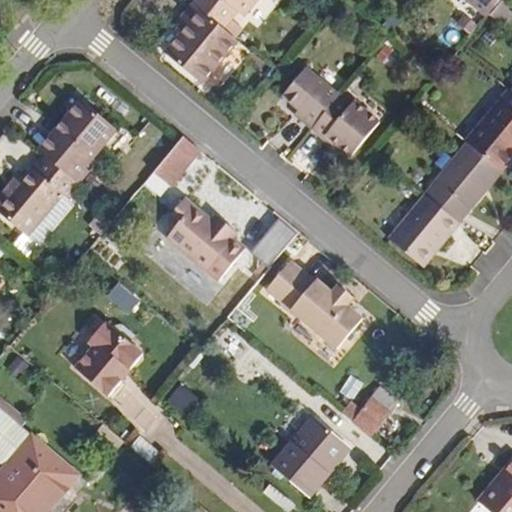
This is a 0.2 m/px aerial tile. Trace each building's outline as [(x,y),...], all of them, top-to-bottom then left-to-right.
[(241,16),(254,0),(196,0),(193,4),(222,29),(230,20),(236,12),(241,16)] [(466,0),(487,17),(500,0),(466,0)] [(511,5),(504,0),(502,0),(488,18),(496,24),(511,5)] [(236,40),(222,29),(193,4),(180,20),(187,27),(165,54),(202,85),(238,41),(236,40)] [(243,31),(230,20),(222,29),(236,40),(243,31)] [(340,96),(306,68),(282,97),(304,116),(301,120),(312,130),(340,96)] [(511,159),(511,93),(509,90),(466,142),(467,143),(502,172),(511,159)] [(343,93),(340,96),(312,130),(324,140),(327,136),(340,147),(341,148),(352,157),(379,124),(343,93)] [(65,131),(44,156),(79,185),(90,172),(85,168),(116,131),(80,102),(59,126),(65,131)] [(65,131),(59,126),(39,151),(44,156),(65,131)] [(164,200),(204,152),(185,136),(145,184),(164,200)] [(340,147),(327,136),(324,140),(337,150),(340,147)] [(288,154),(301,172),(319,158),(307,141),(288,154)] [(425,196),(455,220),(459,224),(502,172),(467,143),(424,195),(425,196)] [(79,185),(44,156),(33,169),(30,167),(19,181),(9,193),(6,190),(0,196),(0,214),(27,237),(62,195),(67,199),(79,185)] [(19,181),(15,178),(6,190),(9,193),(19,181)] [(445,232),(455,220),(425,196),(389,240),(419,264),(433,247),(437,250),(449,235),(445,232)] [(168,239),(208,272),(216,263),(228,272),(247,249),(234,239),(238,233),(225,222),(220,227),(213,222),(186,199),(170,218),(179,226),(168,239)] [(105,208),(90,226),(102,235),(117,218),(105,208)] [(225,222),(218,217),(213,222),(220,227),(225,222)] [(281,218),(254,250),(271,264),(298,232),(281,218)] [(459,224),(455,220),(445,232),(449,235),(459,224)] [(437,250),(433,247),(419,264),(422,267),(437,250)] [(316,283),(291,262),(267,291),(338,350),(364,319),(348,306),(351,303),(336,290),(333,294),(318,281),(316,283)] [(108,296),(129,315),(143,301),(122,282),(108,296)] [(354,299),(339,287),(336,290),(351,303),(354,299)] [(76,369),(109,397),(122,381),(117,378),(128,366),(134,365),(140,358),(139,352),(140,351),(106,323),(89,343),(94,347),(76,369)] [(339,390),(351,401),(363,386),(350,375),(339,390)] [(126,384),(122,381),(109,397),(113,400),(126,384)] [(267,403),(241,381),(227,398),(253,420),(267,403)] [(183,384),(167,403),(186,418),(201,399),(183,384)] [(371,437),(398,402),(380,387),(362,410),(353,422),(371,437)] [(362,410),(351,401),(339,390),(345,415),(353,422),(362,410)] [(114,404),(146,427),(156,415),(123,391),(114,404)] [(28,420),(0,396),(0,450),(12,461),(32,437),(22,428),(28,420)] [(313,416),(271,466),(309,499),(330,475),(325,471),(347,445),(313,416)] [(125,442),(103,424),(92,437),(114,456),(125,442)] [(141,436),(132,448),(152,462),(160,451),(141,436)] [(0,511),(47,511),(79,476),(32,437),(12,461),(0,450),(0,464),(6,469),(0,475),(0,511)] [(352,450),(347,445),(325,471),(330,475),(352,450)] [(511,511),(511,460),(477,502),(489,511),(511,511)]
